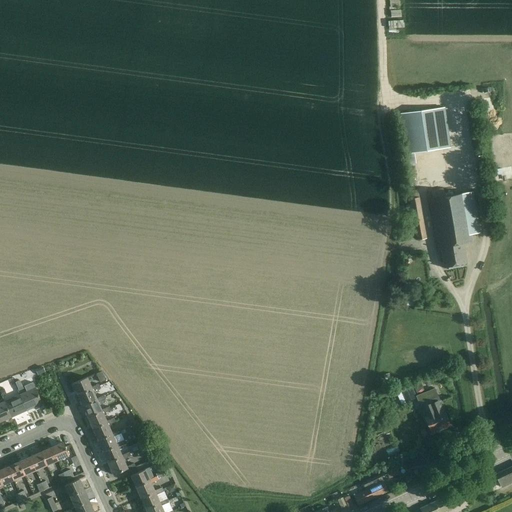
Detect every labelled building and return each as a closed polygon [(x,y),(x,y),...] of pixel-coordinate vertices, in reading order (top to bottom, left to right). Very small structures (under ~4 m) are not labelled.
[(444,108),(400,114),(408,164),(415,163),(414,151),(450,147),(444,108)] [(440,247),(444,268),(467,264),(463,243),(472,241),(471,234),(480,233),(472,192),(444,197),(443,188),(431,191),(433,199),(429,200),(438,247),(440,247)] [(416,240),(425,238),(417,190),(408,192),(410,205),(405,206),(410,234),(415,233),(416,240)] [(72,383),(78,395),(92,389),(93,391),(100,388),(98,384),(92,387),(87,377),(72,383)] [(18,395),(26,411),(42,403),(35,387),(18,395)] [(435,412),(441,428),(449,425),(443,409),(442,410),(438,401),(439,401),(434,388),(429,390),(431,396),(429,397),(435,413),(435,412)] [(78,395),(83,407),(97,400),(98,402),(105,399),(104,395),(97,398),(93,391),(92,389),(78,395)] [(416,396),(431,432),(441,428),(435,412),(435,413),(429,397),(431,396),(429,390),(416,396)] [(4,401),(11,417),(26,411),(18,395),(4,401)] [(83,407),(88,418),(103,412),(103,414),(110,410),(109,407),(102,410),(98,402),(97,400),(83,407)] [(0,422),(11,417),(4,401),(0,403),(0,422)] [(88,418),(93,429),(103,424),(107,422),(108,425),(115,422),(114,418),(107,421),(103,414),(103,412),(88,418)] [(93,429),(98,440),(108,436),(112,434),(113,435),(120,432),(120,431),(119,429),(112,432),(108,425),(107,422),(103,424),(93,429)] [(98,440),(103,452),(117,445),(118,447),(125,444),(124,441),(121,434),(120,432),(113,435),(112,434),(108,436),(98,440)] [(63,442),(52,446),(58,460),(69,455),(63,442)] [(103,452),(108,464),(122,457),(124,459),(130,456),(129,452),(122,455),(118,447),(117,445),(103,452)] [(41,451),(40,452),(46,465),(58,460),(52,446),(41,451)] [(31,456),(29,457),(35,470),(36,470),(46,465),(40,452),(31,456)] [(19,461),(18,461),(20,466),(24,475),(35,470),(29,457),(19,461)] [(127,469),(128,470),(135,467),(134,463),(127,466),(124,459),(122,457),(108,464),(113,475),(127,469)] [(8,466),(7,466),(13,480),(14,480),(24,475),(20,466),(18,461),(8,466)] [(428,465),(419,467),(421,474),(429,472),(428,465)] [(0,469),(0,479),(2,485),(4,484),(13,480),(7,466),(0,469)] [(511,482),(511,466),(495,474),(501,487),(511,482)] [(388,478),(400,473),(397,467),(386,472),(388,478)] [(64,472),(67,479),(73,477),(70,469),(64,472)] [(131,476),(136,487),(150,481),(151,483),(159,480),(157,478),(157,476),(150,479),(145,469),(131,476)] [(58,475),(62,482),(67,479),(64,472),(58,475)] [(341,491),(343,498),(348,508),(353,506),(350,498),(354,496),(358,505),(388,492),(381,477),(364,485),(363,485),(365,491),(362,492),(358,484),(346,490),(345,489),(341,491)] [(65,485),(70,496),(84,489),(79,479),(65,485)] [(136,487),(141,499),(155,492),(156,495),(163,492),(162,487),(155,490),(151,483),(150,481),(136,487)] [(36,485),(39,492),(44,490),(41,483),(36,485)] [(175,483),(166,487),(169,493),(177,489),(175,483)] [(70,503),(73,502),(75,507),(89,500),(84,489),(70,496),(68,497),(70,503)] [(19,492),(23,500),(27,498),(24,490),(19,492)] [(14,494),(18,502),(23,500),(19,492),(14,494)] [(141,499),(146,510),(160,503),(161,505),(168,502),(163,492),(156,495),(155,492),(141,499)] [(442,498),(419,508),(420,511),(447,511),(448,511),(447,511),(448,510),(442,498)] [(89,500),(75,507),(71,508),(72,511),(92,511),(94,511),(89,500)] [(146,510),(146,511),(172,511),(172,510),(166,511),(164,511),(161,505),(168,502),(161,505),(160,503),(146,510)]
